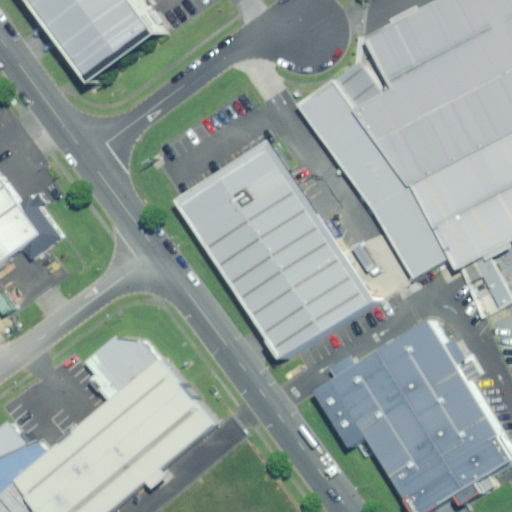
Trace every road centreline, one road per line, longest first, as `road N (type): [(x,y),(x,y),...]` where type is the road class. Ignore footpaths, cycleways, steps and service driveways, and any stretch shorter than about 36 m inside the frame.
road 1 (tertiary): [(347,511),(156,251)]
road 2 (unclassified): [(86,156),(247,39),(269,30),(307,31)]
road 3 (unclassified): [(156,251),(0,368)]
road 4 (tertiary): [(86,156),(0,40)]
